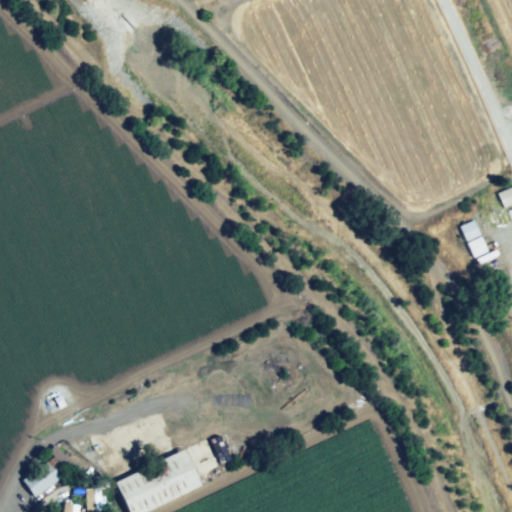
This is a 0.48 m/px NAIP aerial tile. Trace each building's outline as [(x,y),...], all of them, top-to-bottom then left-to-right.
[(494,195),(511,187),(511,205),(501,210),(494,195)] [(456,226),(471,220),(478,236),(463,242),(456,226)] [(472,257),(467,246),(479,241),(484,252),(472,257)] [(130,511),(115,479),(206,438),(222,474),(138,511),(130,511)] [(35,498),(26,476),(50,465),(60,487),(35,498)] [(98,487),(96,511),(80,511),(82,486),(98,487)] [(76,502),(75,511),(58,511),(59,500),(76,502)]
